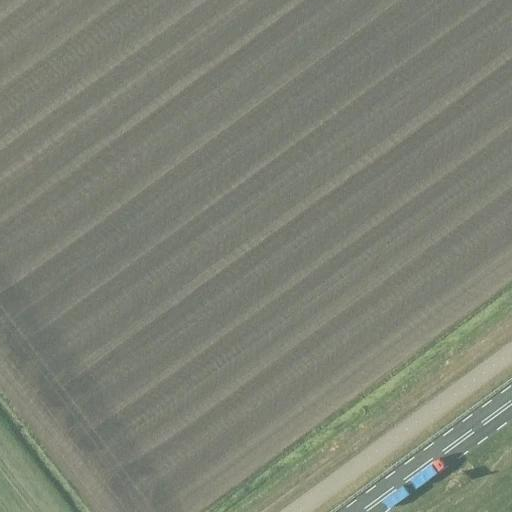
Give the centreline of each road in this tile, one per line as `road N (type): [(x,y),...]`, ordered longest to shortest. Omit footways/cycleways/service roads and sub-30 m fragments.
road 1 (unclassified): [(511,349),(293,511)]
road 2 (primary): [(357,511),(511,397)]
